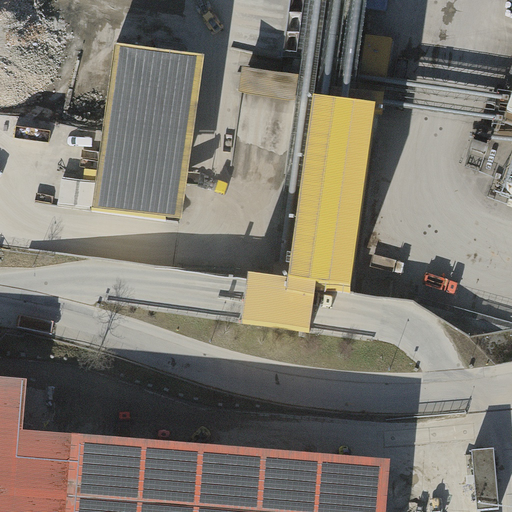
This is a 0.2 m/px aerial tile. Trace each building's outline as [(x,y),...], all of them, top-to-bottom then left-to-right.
[(317,116),(294,289),(336,295),(363,94),(340,91),(351,0),(302,0),(291,84),(245,78),(241,106),(317,116)] [(117,59),(95,215),(184,228),(206,71),(117,59)] [(0,511),(67,511),(72,449),(25,445),(29,390),(0,387),(0,511)] [(67,511),(393,511),(396,473),(72,449),(67,511)] [(494,452),(473,454),(478,511),(499,510),(494,452)]
